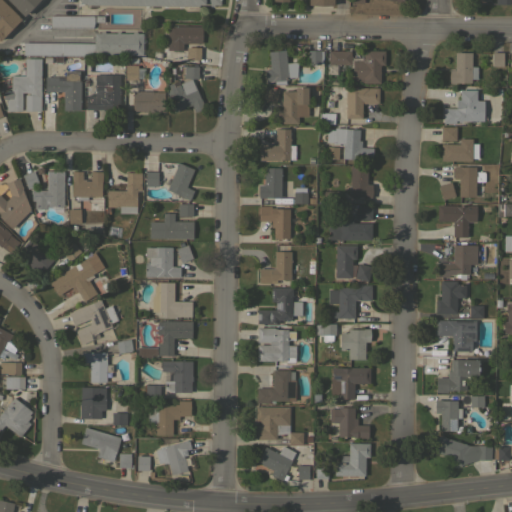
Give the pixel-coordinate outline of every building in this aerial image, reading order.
[(0,0),(1,0),(21,19),(0,41),(0,0)] [(7,0),(38,0),(23,16),(7,0)] [(220,0),(220,5),(213,5),(213,6),(209,6),(209,5),(198,4),(198,6),(197,6),(197,8),(194,8),(194,6),(85,5),(85,3),(79,3),(79,0),(220,0)] [(50,28),(50,15),(94,16),(92,28),(50,28)] [(201,26),(201,43),(182,43),(182,51),(172,51),(172,26),(201,26)] [(23,54),(23,42),(93,43),(93,33),(99,33),(99,31),(104,31),(104,33),(116,33),(116,31),(119,31),(119,33),(132,33),(132,32),(136,32),(136,33),(142,33),(142,55),(23,54)] [(200,47),(200,60),(185,59),(186,47),(200,47)] [(265,70),(270,69),(268,52),(284,50),(286,63),(297,61),(296,77),(288,78),(288,80),(285,80),(285,84),(274,84),(274,81),(266,82),(265,70)] [(307,50),(322,50),(322,63),(320,63),(320,64),(315,64),(315,66),(310,66),(310,64),(307,64),(307,50)] [(350,51),(350,56),(351,56),(351,60),(350,60),(350,64),(328,64),(328,50),(350,51)] [(384,51),(384,64),(379,64),(379,83),(363,83),(363,79),(352,79),(352,60),(363,60),(363,50),(384,51)] [(471,52),(471,66),(477,66),(476,79),(471,79),(471,82),(448,82),(449,70),(454,70),(454,52),(471,52)] [(502,66),(491,66),(491,52),(503,52),(502,66)] [(40,111),(24,111),(24,95),(29,95),(29,92),(21,92),(21,111),(6,111),(6,99),(3,99),(3,90),(11,91),(11,75),(24,75),(24,58),(40,58),(40,111)] [(125,65),(137,65),(137,68),(144,68),(144,72),(142,72),(142,78),(137,78),(137,80),(125,80),(125,65)] [(198,66),(197,79),(191,79),(204,108),(194,112),(191,105),(174,112),(167,96),(168,96),(164,86),(177,80),(179,83),(189,79),(183,78),(184,66),(198,66)] [(80,111),(63,110),(63,91),(45,91),(45,77),(65,77),(65,71),(79,71),(79,81),(80,81),(80,111)] [(119,75),(119,111),(103,111),(102,110),(85,109),(86,95),(94,95),(94,74),(119,75)] [(279,90),(274,104),(261,100),(265,86),(279,90)] [(295,91),(295,87),(307,87),(307,116),(298,116),(298,123),(276,123),(276,109),(281,109),(281,91),(295,91)] [(345,118),(345,99),(345,87),(355,87),(378,88),(377,103),(362,103),(361,118),(345,118)] [(152,91),(152,92),(164,92),(163,108),(160,110),(160,112),(148,111),(148,112),(143,112),(143,111),(132,111),(132,90),(152,91)] [(476,90),(476,100),(483,100),(483,121),(461,120),(461,122),(457,122),(457,120),(455,120),(455,123),(442,123),(443,107),(455,108),(455,100),(459,100),(459,90),(476,90)] [(333,113),(333,125),(318,125),(318,112),(333,113)] [(455,127),(455,140),(440,140),(440,126),(455,127)] [(326,129),(334,130),(334,128),(359,129),(358,141),(360,141),(360,147),(372,148),(371,162),(362,162),(363,160),(342,158),(342,144),(333,144),(333,142),(325,142),(326,129)] [(275,144),(275,129),(289,129),(289,137),(290,137),(290,141),(289,141),(289,145),(295,145),(295,160),(278,159),(278,160),(259,160),(259,144),(275,144)] [(440,144),(459,144),(459,138),(472,139),(471,143),(477,143),(477,158),(471,158),(471,161),(440,160),(440,144)] [(337,159),(327,158),(327,146),(338,147),(337,159)] [(193,169),(186,187),(193,190),(189,200),(166,190),(178,162),(193,169)] [(366,166),(366,184),(371,184),(371,197),(365,197),(349,196),(350,166),(366,166)] [(460,166),(460,167),(475,166),(475,171),(484,171),(484,181),(475,181),(475,197),(458,197),(458,179),(453,179),(453,166),(460,166)] [(280,168),(279,199),(258,198),(258,185),(263,185),(264,167),(280,168)] [(33,170),(38,184),(27,188),(22,175),(33,170)] [(63,206),(46,206),(46,209),(34,209),(34,201),(31,201),(31,190),(46,190),(46,171),(63,171),(63,206)] [(102,172),(101,181),(101,197),(87,196),(87,200),(76,200),(76,196),(71,196),(72,181),(71,181),(71,171),(82,171),(82,180),(85,180),(85,181),(90,181),(90,171),(102,172)] [(141,190),(136,190),(136,213),(119,213),(119,207),(110,207),(109,213),(104,213),(104,207),(106,207),(106,190),(125,190),(125,172),(141,172),(141,190)] [(145,172),(157,172),(157,186),(145,186),(145,172)] [(12,228),(0,217),(0,196),(5,201),(10,195),(5,183),(18,178),(22,188),(21,188),(30,209),(12,228)] [(450,181),(454,196),(442,199),(438,185),(450,181)] [(337,191),(337,202),(323,202),(323,191),(337,191)] [(305,192),(305,204),(292,204),(292,192),(305,192)] [(192,203),(192,215),(177,215),(177,203),(192,203)] [(511,203),(511,215),(503,215),(503,203),(511,203)] [(371,205),(371,219),(356,219),(356,205),(371,205)] [(437,205),(455,205),(455,206),(465,206),(465,205),(476,205),(475,221),(467,221),(467,225),(467,227),(467,237),(452,237),(452,221),(437,221),(437,205)] [(259,206),(271,206),(271,207),(289,208),(288,238),(273,238),(273,227),(271,227),(271,220),(259,220),(259,206)] [(80,223),(68,223),(67,208),(80,208),(80,223)] [(149,237),(149,221),(162,221),(162,213),(173,213),(173,221),(192,221),(192,238),(149,237)] [(352,217),(352,223),(371,223),(371,239),(327,239),(327,226),(340,226),(340,217),(352,217)] [(0,224),(10,234),(10,235),(19,244),(9,254),(1,246),(0,247),(0,224)] [(503,240),(511,240),(511,234),(511,252),(511,251),(503,251),(503,240)] [(39,275),(15,254),(29,238),(53,259),(39,275)] [(72,242),(80,251),(69,261),(61,251),(72,242)] [(187,244),(192,258),(181,262),(175,248),(187,244)] [(355,245),(355,259),(351,259),(351,277),(334,277),(335,245),(355,245)] [(476,245),(476,251),(478,251),(478,255),(476,255),(476,264),(468,264),(468,274),(467,274),(467,277),(455,277),(455,275),(448,274),(448,277),(437,277),(437,262),(452,263),(452,245),(476,245)] [(171,247),(171,266),(179,266),(179,276),(144,276),(144,247),(171,247)] [(290,251),(290,260),(291,260),(291,261),(290,261),(290,279),(276,279),(276,280),(270,280),(270,283),(258,282),(258,268),(274,268),(274,251),(290,251)] [(49,280),(74,265),(77,270),(81,268),(78,262),(87,257),(95,272),(83,279),(85,282),(87,281),(94,294),(83,301),(73,285),(57,295),(49,280)] [(371,266),(367,281),(353,278),(357,263),(371,266)] [(456,284),(465,284),(465,297),(456,297),(455,313),(435,313),(435,299),(439,299),(440,281),(456,281),(456,284)] [(173,282),(173,301),(191,301),(191,317),(173,316),(173,317),(162,317),(162,311),(156,311),(156,308),(151,307),(151,295),(153,296),(153,286),(156,286),(156,282),(173,282)] [(370,300),(353,300),(353,317),(332,318),(332,311),(337,311),(337,309),(336,309),(336,306),(337,306),(337,303),(327,303),(327,289),(337,289),(337,287),(358,287),(358,285),(370,285),(370,300)] [(270,287),(292,288),(291,301),(301,301),(301,315),(291,315),(291,320),(278,320),(278,324),(256,323),(256,309),(275,310),(275,301),(270,301),(270,287)] [(99,299),(103,308),(110,305),(117,320),(109,323),(111,326),(94,333),(94,334),(90,336),(92,339),(80,344),(74,330),(91,323),(89,318),(85,320),(83,320),(83,321),(73,325),(67,312),(99,299)] [(511,303),(511,336),(511,333),(502,333),(502,321),(506,321),(506,312),(505,312),(505,303),(511,303)] [(482,305),(481,317),(468,317),(468,305),(482,305)] [(191,321),(191,338),(172,337),(172,354),(175,354),(175,355),(157,355),(157,343),(160,343),(160,339),(161,339),(161,336),(161,334),(157,334),(157,321),(162,321),(162,320),(191,321)] [(468,320),(468,321),(474,321),(474,335),(474,342),(467,341),(467,351),(451,351),(451,335),(435,335),(435,320),(468,320)] [(335,323),(335,334),(315,334),(315,324),(321,324),(321,323),(335,323)] [(256,361),(256,344),(269,344),(269,342),(256,342),(256,327),(274,327),(274,328),(276,328),(276,329),(287,329),(287,345),(295,345),(295,357),(286,357),(286,360),(275,360),(275,361),(256,361)] [(0,328),(7,333),(7,334),(11,336),(3,349),(1,348),(0,350),(0,328)] [(347,332),(347,328),(371,329),(371,341),(364,341),(364,359),(347,359),(347,350),(339,349),(339,332),(347,332)] [(129,339),(132,351),(117,353),(115,341),(129,339)] [(156,347),(156,355),(151,355),(151,357),(139,356),(139,355),(137,355),(137,347),(156,347)] [(105,382),(89,382),(89,362),(81,362),(81,352),(106,352),(105,382)] [(435,377),(447,377),(447,371),(450,371),(450,359),(478,359),(478,376),(465,376),(465,390),(452,390),(447,390),(447,392),(435,392),(435,377)] [(191,361),(191,376),(191,381),(190,381),(190,392),(170,392),(163,388),(163,380),(171,380),(171,371),(160,371),(161,360),(191,361)] [(0,361),(20,362),(19,374),(6,374),(6,373),(0,373),(0,361)] [(338,398),(338,394),(329,394),(330,378),(331,378),(331,367),(340,367),(340,368),(349,368),(349,367),(369,367),(369,383),(353,383),(353,399),(338,398)] [(289,370),(289,371),(293,371),(293,399),(289,399),(289,400),(275,400),(275,403),(255,403),(255,388),(272,388),(272,370),(289,370)] [(23,376),(23,388),(4,388),(4,376),(23,376)] [(159,385),(159,397),(144,397),(145,384),(159,385)] [(79,402),(80,402),(80,386),(105,387),(105,398),(105,410),(100,410),(100,418),(79,418),(79,402)] [(482,395),(482,407),(469,407),(469,395),(482,395)] [(31,411),(28,415),(30,416),(26,421),(29,423),(19,437),(4,425),(0,429),(0,412),(12,397),(31,411)] [(155,434),(155,422),(147,422),(147,406),(155,406),(155,405),(174,405),(174,404),(177,404),(177,400),(189,400),(189,416),(178,416),(178,419),(171,419),(171,434),(155,434)] [(434,400),(441,400),(456,400),(456,430),(439,430),(439,413),(434,413),(434,400)] [(289,407),(288,432),(302,432),(302,444),(288,444),(288,433),(276,435),(276,439),(255,439),(255,425),(259,425),(259,421),(255,421),(255,406),(289,407)] [(353,407),(353,418),(356,418),(356,425),(368,425),(368,439),(356,439),(356,437),(354,437),(354,438),(350,438),(350,436),(345,436),(345,438),(341,438),(341,436),(338,436),(338,423),(329,423),(329,408),(338,408),(338,407),(353,407)] [(126,412),(125,424),(111,424),(111,412),(126,412)] [(119,437),(112,461),(96,457),(98,448),(79,443),(84,427),(119,437)] [(490,446),(489,460),(478,459),(461,465),(460,466),(448,463),(450,457),(430,450),(436,435),(468,445),(490,446)] [(187,439),(190,450),(189,450),(189,452),(182,453),(187,470),(170,475),(167,462),(162,463),(162,462),(156,463),(154,457),(153,457),(153,450),(159,448),(159,447),(187,439)] [(369,443),(368,457),(364,457),(364,475),(333,475),(334,461),(339,461),(340,455),(347,455),(348,443),(369,443)] [(294,452),(290,460),(291,460),(284,474),(288,476),(285,481),(282,479),(281,480),(270,474),(272,470),(256,461),(264,446),(278,453),(282,445),(294,452)] [(511,455),(508,455),(508,460),(496,460),(496,446),(508,446),(508,445),(511,445),(511,455)] [(117,453),(130,453),(130,467),(117,467),(117,453)] [(136,456),(148,456),(148,470),(136,470),(136,456)] [(314,464),(327,464),(327,478),(314,478),(314,464)] [(308,465),(308,479),(296,479),(296,465),(308,465)] [(0,511),(0,499),(13,503),(11,511),(0,511)]
